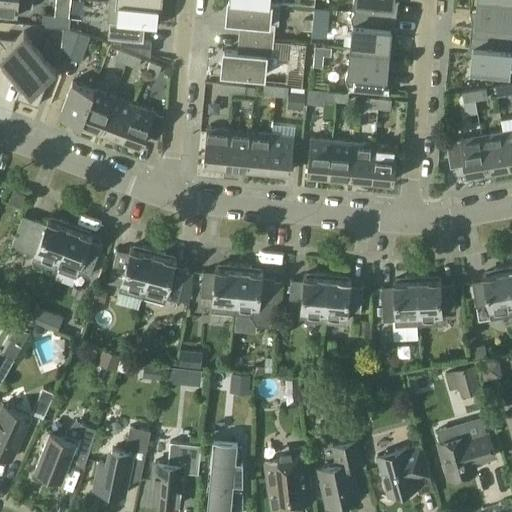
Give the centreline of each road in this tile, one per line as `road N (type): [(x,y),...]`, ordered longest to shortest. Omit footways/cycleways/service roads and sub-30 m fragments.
road 1 (residential): [(406,221),(168,198)]
road 2 (residential): [(406,221),(430,0)]
road 3 (residential): [(168,198),(188,0)]
road 4 (residential): [(168,198),(0,136)]
